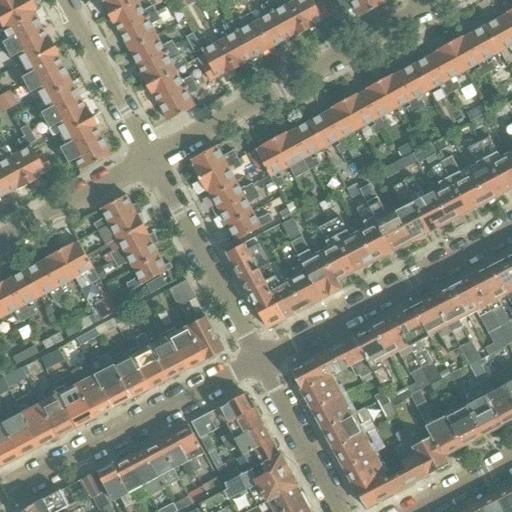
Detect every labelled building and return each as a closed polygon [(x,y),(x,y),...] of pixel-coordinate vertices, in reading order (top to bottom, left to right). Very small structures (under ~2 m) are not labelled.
[(0,0),(0,27),(1,30),(32,13),(35,11),(28,0),(0,0)] [(104,6),(109,16),(138,0),(137,0),(102,0),(105,6),(104,6)] [(116,26),(120,33),(157,13),(153,6),(143,11),(138,0),(109,16),(115,26),(116,26)] [(180,0),(176,2),(180,10),(187,7),(182,0),(180,0)] [(275,0),(272,0),(268,3),(288,40),(296,36),(296,37),(306,31),(291,2),(280,8),(275,0)] [(294,0),(291,2),(306,31),(316,26),(315,25),(324,20),(319,11),(315,4),(312,0),(294,0)] [(384,0),(348,0),(340,5),(343,12),(353,7),(359,18),(386,3),(384,0)] [(315,4),(319,11),(326,8),(321,1),(315,4)] [(176,2),(169,6),(173,14),(180,10),(176,2)] [(266,16),(255,22),(270,50),(288,40),(268,3),(261,6),(266,16)] [(326,8),(319,11),(324,20),(330,16),(326,8)] [(507,15),(503,17),(511,33),(511,10),(507,13),(507,15)] [(0,43),(4,51),(41,31),(32,13),(1,30),(5,37),(6,40),(0,43)] [(120,33),(130,51),(157,36),(151,25),(161,20),(157,13),(120,33)] [(511,33),(503,17),(486,26),(500,54),(511,47),(511,33)] [(240,18),(233,22),(253,59),(270,50),(255,22),(245,27),(240,18)] [(231,35),(220,41),(236,70),(246,65),(245,63),(253,59),(233,22),(226,25),(231,35)] [(486,26),(468,36),(488,74),(496,69),(492,62),(488,65),(486,61),(500,54),(486,26)] [(15,55),(20,65),(52,47),(47,37),(45,38),(41,31),(4,51),(8,58),(15,55)] [(187,38),(192,47),(198,43),(197,42),(193,34),(187,38)] [(130,51),(139,68),(176,48),(172,41),(163,47),(157,36),(130,51)] [(463,37),(450,44),(465,73),(479,65),(481,69),(477,71),(481,78),(488,74),(468,36),(464,38),(463,37)] [(236,70),(220,41),(212,46),(209,48),(204,38),(197,42),(198,43),(201,50),(205,56),(213,70),(218,78),(225,74),(226,75),(236,70)] [(198,43),(192,47),(195,53),(201,50),(198,43)] [(437,53),(433,55),(453,93),(461,89),(457,82),(453,84),(451,80),(465,73),(450,44),(436,51),(437,53)] [(19,78),(23,86),(60,66),(56,58),(58,57),(52,47),(20,65),(26,75),(19,78)] [(143,77),(148,87),(176,71),(170,60),(180,55),(176,48),(139,68),(143,76),(143,77)] [(433,55),(415,65),(430,92),(444,84),(446,88),(441,90),(445,97),(453,93),(433,55)] [(198,59),(206,74),(213,70),(205,56),(198,59)] [(415,65),(398,74),(418,112),(426,108),(422,101),(418,103),(416,100),(430,92),(415,65)] [(34,90),(39,100),(70,83),(60,66),(23,86),(27,93),(34,90)] [(213,70),(206,74),(210,82),(218,78),(213,70)] [(154,96),(158,104),(195,84),(191,77),(182,82),(176,71),(148,87),(153,97),(154,96)] [(393,75),(379,82),(395,111),(405,105),(411,116),(418,112),(398,74),(393,77),(393,75)] [(367,91),(362,94),(383,131),(390,127),(387,120),(383,122),(381,119),(395,111),(379,82),(366,90),(367,91)] [(39,114),(43,121),(80,101),(70,83),(39,100),(45,110),(39,114)] [(195,84),(158,104),(168,122),(196,107),(189,95),(199,90),(195,84)] [(0,96),(0,104),(12,98),(8,92),(0,96)] [(358,94),(344,102),(360,130),(374,123),(375,126),(371,128),(375,135),(383,131),(362,94),(358,96),(358,94)] [(12,98),(0,104),(0,113),(15,105),(12,98)] [(53,125),(59,135),(91,118),(85,108),(84,109),(80,101),(43,121),(47,129),(53,125)] [(331,110),(327,113),(348,150),(355,146),(351,139),(347,141),(346,138),(360,130),(344,102),(331,109),(331,110)] [(511,112),(507,104),(489,114),(493,122),(511,112)] [(467,114),(471,122),(487,113),(483,105),(467,114)] [(327,113),(310,122),(324,149),(338,142),(340,145),(336,147),(340,154),(348,150),(327,113)] [(58,149),(62,156),(99,136),(95,128),(96,128),(91,118),(59,135),(64,145),(58,149)] [(476,121),(470,124),(473,130),(480,127),(476,121)] [(310,122),(292,132),(313,169),(320,165),(316,158),(312,160),(310,157),(324,149),(310,122)] [(473,130),(470,124),(461,129),(464,135),(473,130)] [(20,131),(25,138),(31,134),(27,127),(20,131)] [(287,133),(274,140),(289,168),(295,179),(313,169),(292,132),(288,134),(287,133)] [(31,134),(25,138),(29,146),(36,142),(31,134)] [(99,136),(62,156),(66,164),(72,160),(78,171),(109,154),(99,136)] [(490,136),(479,142),(506,193),(511,189),(511,158),(509,153),(501,157),(490,136)] [(22,150),(11,156),(26,184),(36,179),(35,178),(44,173),(39,165),(35,158),(29,146),(25,138),(17,142),(22,150)] [(432,145),(437,152),(446,147),(442,139),(434,144),(432,145)] [(289,168),(274,140),(260,147),(261,149),(257,151),(266,168),(273,182),(277,189),(285,184),(281,177),(277,179),(276,176),(289,168)] [(480,169),(472,173),(487,203),(506,193),(479,142),(469,147),(480,169)] [(432,145),(417,153),(413,155),(417,163),(417,164),(436,154),(436,153),(437,152),(432,145)] [(193,166),(200,179),(238,159),(234,151),(227,155),(229,159),(225,161),(217,146),(191,160),(194,165),(193,166)] [(6,148),(0,151),(0,178),(8,193),(15,189),(16,190),(26,184),(11,156),(6,148)] [(266,168),(257,151),(256,149),(249,153),(259,172),(266,168)] [(35,158),(39,165),(46,161),(42,154),(35,158)] [(442,188),(434,193),(449,223),(468,213),(442,162),(438,154),(427,160),(442,188)] [(413,155),(400,162),(395,165),(400,173),(417,163),(413,155)] [(453,156),(442,162),(468,213),(487,203),(472,173),(469,167),(460,172),(456,164),(456,163),(453,156)] [(209,193),(211,196),(236,182),(229,168),(233,166),(235,170),(242,166),(238,159),(200,179),(208,194),(209,193)] [(46,161),(39,165),(44,173),(50,169),(46,161)] [(400,173),(395,165),(381,172),(386,181),(400,174),(400,173)] [(343,181),(347,189),(363,180),(360,173),(343,181)] [(414,177),(404,182),(431,232),(449,223),(434,193),(425,198),(414,177)] [(212,209),(215,214),(256,192),(252,185),(245,189),(246,190),(242,192),(236,182),(211,196),(217,207),(212,209)] [(270,192),(277,189),(273,182),(266,185),(270,192)] [(405,208),(396,212),(412,242),(431,232),(404,182),(394,187),(405,208)] [(222,216),(228,227),(253,213),(247,202),(251,200),(252,202),(259,198),(256,192),(215,214),(217,218),(222,216)] [(94,225),(98,232),(140,209),(137,204),(133,207),(127,196),(101,210),(105,218),(100,221),(100,222),(94,225)] [(378,196),(367,201),(393,252),(412,242),(396,212),(388,217),(378,196)] [(314,197),(306,201),(310,210),(319,205),(314,197)] [(320,204),(324,212),(333,207),(329,200),(320,204)] [(367,228),(359,232),(374,262),(393,252),(367,201),(356,207),(367,228)] [(113,233),(118,241),(145,227),(139,216),(143,214),(140,209),(98,232),(102,239),(109,235),(110,235),(113,233)] [(308,211),(301,214),(305,222),(312,218),(308,211)] [(253,213),(228,227),(233,237),(229,240),(231,244),(272,222),(269,215),(262,219),(263,221),(259,223),(253,213)] [(340,216),(329,221),(355,272),(374,262),(359,232),(354,223),(345,227),(340,216)] [(284,225),(292,241),(323,300),(342,290),(339,283),(338,284),(321,252),(313,256),(294,219),(284,225)] [(330,247),(321,252),(338,284),(339,283),(340,283),(339,281),(355,272),(329,221),(319,227),(330,247)] [(111,255),(114,261),(156,239),(154,235),(150,237),(145,227),(118,241),(122,248),(118,250),(111,255)] [(286,319),(260,268),(254,258),(252,259),(249,252),(264,244),(260,236),(227,254),(268,329),(286,319)] [(129,262),(134,270),(159,256),(154,246),(159,243),(156,239),(114,261),(118,268),(125,264),(126,264),(129,262)] [(296,275),(288,279),(304,310),(323,300),(292,241),(282,247),(296,275)] [(73,244),(60,251),(75,280),(79,286),(80,286),(82,289),(91,284),(92,284),(99,280),(94,272),(79,242),(74,245),(73,244)] [(47,259),(43,262),(63,299),(71,295),(67,288),(63,290),(61,287),(71,281),(72,282),(75,280),(60,251),(46,259),(47,259)] [(159,256),(134,270),(138,278),(134,280),(135,280),(127,285),(131,292),(173,269),(170,265),(165,267),(159,256)] [(490,266),(492,269),(507,296),(509,300),(511,298),(511,258),(511,256),(490,266)] [(43,262),(25,271),(40,298),(40,299),(51,293),(56,303),(63,299),(43,262)] [(269,263),(260,268),(286,319),(304,310),(288,279),(280,283),(269,263)] [(94,272),(99,280),(107,276),(102,267),(94,272)] [(492,269),(472,279),(507,345),(511,342),(511,324),(510,322),(509,322),(498,301),(507,296),(492,269)] [(25,271),(7,281),(27,319),(35,314),(32,307),(27,310),(25,306),(40,298),(25,271)] [(166,285),(163,279),(147,287),(151,293),(166,285)] [(461,282),(453,286),(468,316),(476,312),(488,334),(493,344),(485,348),(489,355),(508,346),(507,345),(472,279),(462,284),(461,282)] [(3,282),(0,283),(0,310),(4,318),(18,310),(20,314),(16,316),(20,323),(27,319),(7,281),(3,283),(3,282)] [(169,290),(179,309),(189,303),(196,299),(187,281),(169,290)] [(82,289),(81,290),(87,300),(97,295),(92,284),(91,284),(82,289)] [(434,299),(460,348),(463,355),(474,349),(459,321),(468,316),(453,286),(443,291),(445,294),(434,299)] [(94,304),(102,320),(116,312),(117,312),(109,297),(108,297),(94,304)] [(422,302),(414,306),(429,336),(437,332),(449,354),(460,348),(434,299),(423,304),(422,302)] [(141,305),(133,309),(136,317),(144,312),(141,305)] [(405,314),(394,320),(429,386),(431,385),(441,380),(432,363),(420,341),(429,336),(414,306),(404,311),(405,314)] [(156,314),(163,328),(170,325),(163,311),(156,314)] [(198,322),(188,327),(206,361),(225,351),(204,312),(195,317),(198,322)] [(114,319),(119,328),(126,324),(121,316),(114,319)] [(78,329),(80,332),(93,325),(90,318),(78,324),(80,328),(78,329)] [(114,319),(96,329),(100,338),(119,328),(114,319)] [(383,323),(374,327),(390,357),(398,352),(415,383),(407,388),(411,396),(419,391),(429,386),(394,320),(384,325),(383,323)] [(68,338),(80,332),(78,329),(76,325),(64,331),(68,338)] [(188,327),(170,337),(188,371),(206,361),(188,327)] [(356,337),(377,377),(383,389),(393,383),(382,361),(390,357),(374,327),(356,337)] [(59,334),(42,343),(45,350),(63,341),(59,334)] [(142,352),(133,356),(151,390),(169,380),(152,346),(146,336),(136,341),(142,352)] [(170,337),(152,346),(169,380),(188,371),(170,337)] [(356,337),(342,344),(353,365),(351,366),(356,377),(359,375),(363,384),(377,377),(356,337)] [(290,371),(302,392),(332,376),(351,366),(353,365),(342,344),(290,371)] [(502,349),(505,357),(511,353),(511,349),(510,345),(502,349)] [(38,354),(34,347),(23,352),(27,359),(38,354)] [(129,348),(111,358),(133,399),(151,390),(133,356),(129,348)] [(41,358),(41,359),(46,370),(65,361),(59,349),(41,358)] [(475,349),(474,349),(463,355),(469,366),(470,365),(481,360),(475,349)] [(27,359),(23,352),(12,358),(16,365),(27,359)] [(109,354),(90,363),(114,409),(133,399),(111,358),(109,354)] [(470,365),(481,386),(503,426),(511,421),(511,396),(500,373),(488,380),(481,366),(486,363),(484,358),(481,360),(470,365)] [(72,373),(73,375),(96,419),(114,409),(90,363),(72,373)] [(446,368),(449,376),(457,371),(454,364),(446,368)] [(511,367),(500,373),(511,396),(511,367)] [(21,369),(3,379),(8,388),(26,378),(21,369)] [(452,382),(464,376),(460,370),(457,371),(449,376),(452,382)] [(54,385),(59,395),(77,429),(96,419),(73,375),(54,385)] [(313,412),(343,395),(346,393),(342,385),(338,387),(332,376),(302,392),(313,412)] [(3,379),(0,380),(0,395),(9,390),(8,388),(3,379)] [(441,380),(431,385),(439,401),(450,396),(441,380)] [(462,396),(467,407),(483,436),(503,426),(481,386),(470,392),(462,396)] [(407,388),(388,398),(392,407),(402,402),(412,397),(411,396),(407,388)] [(392,407),(388,398),(384,391),(375,397),(388,421),(397,416),(392,407)] [(419,391),(411,396),(412,397),(417,407),(425,402),(419,391)] [(15,402),(16,404),(40,448),(58,438),(41,405),(34,392),(15,402)] [(222,416),(227,425),(257,409),(253,402),(250,402),(246,394),(192,423),(200,439),(216,430),(211,422),(222,416)] [(59,395),(41,405),(58,438),(77,429),(59,395)] [(313,412),(323,431),(357,413),(353,405),(349,407),(343,395),(313,412)] [(408,437),(414,448),(429,476),(449,465),(445,456),(433,436),(428,426),(427,426),(420,430),(412,414),(409,416),(402,402),(392,407),(397,416),(405,431),(408,437)] [(8,405),(0,408),(0,417),(21,458),(40,448),(16,404),(9,407),(8,405)] [(418,408),(427,426),(428,426),(433,436),(445,456),(464,446),(446,413),(443,406),(430,413),(425,404),(418,408)] [(454,409),(446,413),(464,446),(483,436),(467,407),(456,413),(454,409)] [(221,438),(225,446),(263,425),(259,418),(261,416),(257,409),(227,425),(232,432),(221,438)] [(334,451),(365,434),(375,429),(370,421),(371,420),(365,409),(357,413),(323,431),(334,451)] [(0,462),(3,467),(21,458),(0,417),(0,462)] [(239,447),(244,455),(273,439),(270,432),(267,432),(263,425),(225,446),(228,452),(239,447)] [(180,431),(174,434),(195,473),(201,469),(196,458),(204,454),(190,426),(188,427),(186,426),(180,428),(180,431)] [(395,436),(399,441),(408,437),(405,431),(395,436)] [(165,437),(158,440),(174,470),(182,466),(188,476),(195,473),(174,434),(167,438),(165,437)] [(345,470),(375,454),(379,452),(374,443),(371,445),(365,434),(334,451),(345,470)] [(408,437),(399,441),(401,446),(394,450),(398,457),(414,448),(408,437)] [(217,469),(225,484),(279,456),(276,448),(277,446),(273,439),(244,455),(248,463),(237,469),(237,468),(230,473),(225,465),(217,469)] [(151,447),(145,450),(165,488),(172,485),(166,474),(174,470),(158,440),(151,444),(151,447)] [(398,457),(402,465),(406,463),(416,483),(429,476),(414,448),(398,457)] [(135,452),(129,456),(150,496),(165,488),(145,450),(138,454),(135,452)] [(209,454),(213,463),(217,469),(221,466),(214,451),(209,454)] [(203,511),(223,511),(234,507),(236,511),(248,511),(260,506),(259,506),(297,487),(299,486),(282,454),(279,456),(225,484),(228,490),(200,504),(203,511)] [(345,470),(355,490),(389,472),(385,463),(381,465),(375,454),(345,470)] [(121,462),(114,466),(135,505),(143,501),(142,500),(150,496),(129,456),(121,460),(121,462)] [(406,463),(402,465),(389,472),(355,490),(366,509),(416,483),(406,463)] [(139,511),(135,505),(114,466),(113,464),(97,472),(113,502),(121,497),(126,506),(125,507),(127,511),(139,511)] [(82,480),(93,499),(104,493),(93,474),(82,480)] [(218,479),(203,487),(207,496),(222,488),(218,479)] [(207,496),(203,487),(188,495),(192,504),(207,496)] [(260,506),(248,511),(264,511),(273,507),(275,511),(285,511),(307,500),(303,493),(300,493),(297,487),(259,506),(260,506)] [(511,511),(511,490),(510,487),(495,495),(504,511),(511,511)] [(60,511),(70,507),(61,491),(20,511),(60,511)] [(99,511),(101,510),(110,505),(104,493),(93,499),(99,511)] [(504,511),(495,495),(481,503),(485,511),(504,511)] [(307,500),(285,511),(310,511),(309,510),(310,507),(307,500)] [(184,501),(172,507),(174,511),(176,511),(187,507),(184,501)] [(466,511),(485,511),(481,503),(466,511)]
